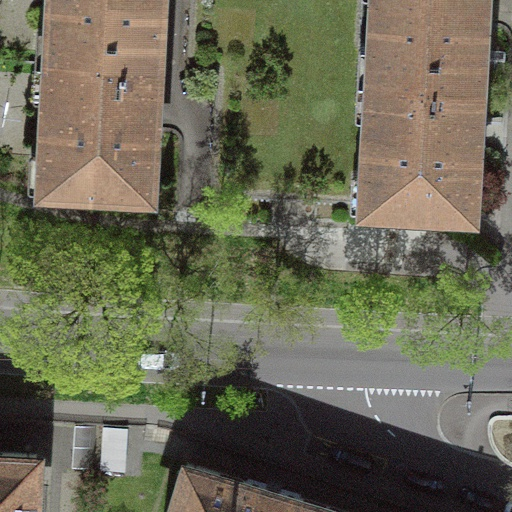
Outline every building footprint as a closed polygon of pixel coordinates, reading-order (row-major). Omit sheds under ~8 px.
[(54,0),(51,63),(158,69),(161,1),(161,0),(54,0)] [(377,0),(373,81),(479,88),(483,27),(484,0),(377,0)] [(51,63),(44,186),(151,192),(155,124),(158,69),(51,63)] [(476,149),(479,88),(373,81),(366,205),(472,211),(476,149)] [(0,511),(33,511),(37,453),(0,451),(0,511)] [(171,511),(347,511),(272,488),(187,462),(171,511)]
